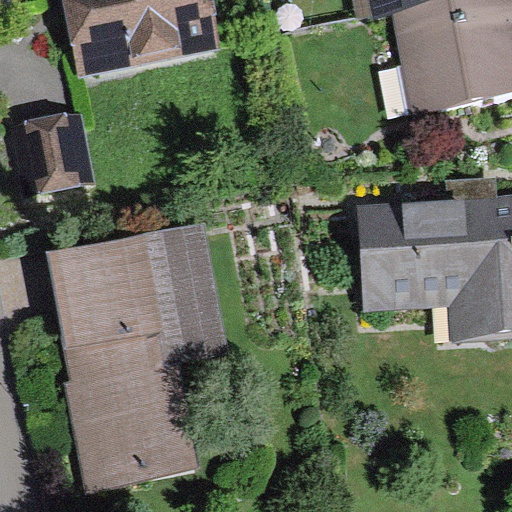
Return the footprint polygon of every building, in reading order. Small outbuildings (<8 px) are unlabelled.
[(63,0),(78,79),(221,52),(210,0),(63,0)] [(353,0),(358,22),(373,18),(369,0),(353,0)] [(369,0),(373,18),(393,14),(444,4),(443,0),(369,0)] [(511,0),(443,0),(444,4),(393,14),(413,118),(511,98),(511,0)] [(82,116),(10,130),(24,201),(96,187),(82,116)] [(448,182),(449,201),(473,199),(496,198),(495,180),(448,182)] [(449,201),(357,209),(366,314),(446,307),(449,345),(511,339),(511,196),(496,198),(473,199),(449,201)] [(203,226),(46,258),(72,383),(64,384),(87,495),(199,473),(177,367),(230,356),(203,226)]
